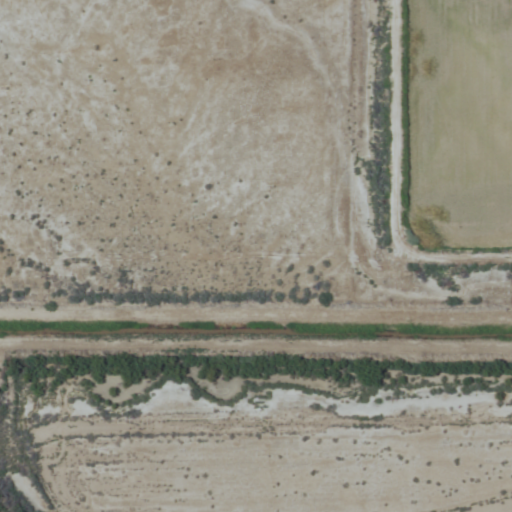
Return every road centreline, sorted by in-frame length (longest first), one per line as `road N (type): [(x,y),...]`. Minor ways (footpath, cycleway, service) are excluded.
road 1 (track): [(42,367),(511,365)]
road 2 (track): [(40,511),(0,457),(42,367)]
